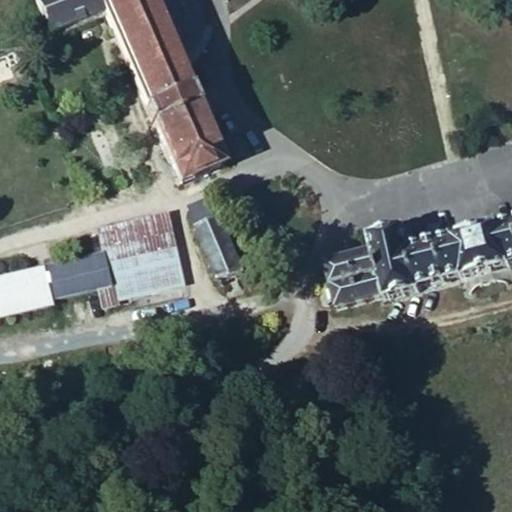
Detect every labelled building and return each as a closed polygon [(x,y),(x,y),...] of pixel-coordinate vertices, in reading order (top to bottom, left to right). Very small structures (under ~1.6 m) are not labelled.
[(34,0),(46,28),(48,32),(101,9),(177,186),(222,165),(174,56),(179,54),(185,51),(188,48),(192,46),(194,42),(197,39),(198,35),(200,29),(201,23),(202,18),(202,14),(202,11),(201,8),(200,3),(199,1),(198,0),(34,0)] [(0,98),(0,119),(27,108),(19,90),(0,98)] [(0,134),(0,165),(42,149),(32,122),(0,134)] [(187,211),(220,285),(242,275),(209,201),(187,211)] [(323,263),(336,311),(383,299),(384,302),(417,294),(417,292),(511,266),(511,214),(487,221),(439,234),(404,243),(400,227),(365,236),(370,251),(323,263)] [(108,252),(114,275),(175,261),(169,237),(108,252)] [(44,268),(52,302),(110,286),(101,253),(44,268)] [(0,298),(40,289),(35,268),(0,276),(0,298)] [(0,298),(0,319),(45,310),(40,289),(0,298)]
